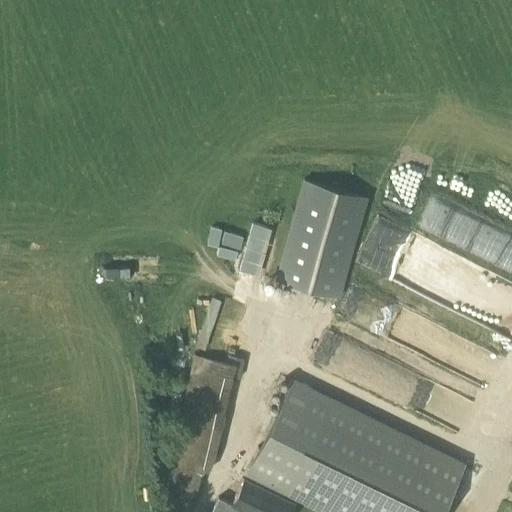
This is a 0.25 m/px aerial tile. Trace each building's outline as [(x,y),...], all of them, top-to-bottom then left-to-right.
[(340,297),(369,196),(302,177),(274,278),(340,297)] [(177,297),(132,451),(201,471),(246,318),(177,297)] [(322,511),(440,511),(465,462),(292,376),(244,473),(322,511)] [(445,403),(437,418),(447,424),(456,409),(445,403)] [(245,511),(290,511),(295,502),(245,477),(232,503),(218,497),(210,511),(243,511),(244,511),(245,511)]
